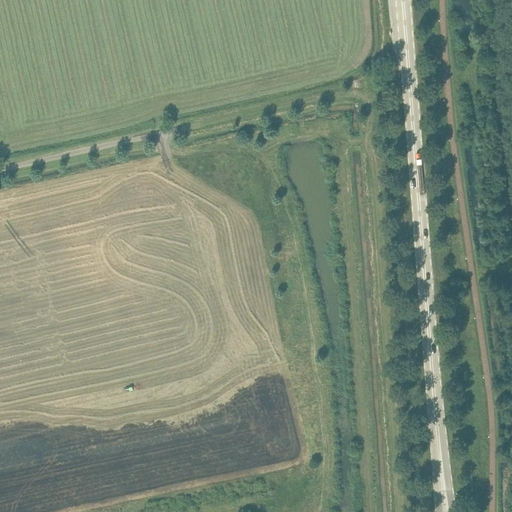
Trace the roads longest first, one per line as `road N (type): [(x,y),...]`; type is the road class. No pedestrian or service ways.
road 1 (track): [(180,130),(337,96),(367,103),(398,511)]
road 2 (secondary): [(443,490),(402,0)]
road 3 (track): [(291,511),(318,460),(296,295),(266,175),(241,148),(171,156),(164,134)]
road 4 (track): [(366,511),(338,139),(326,133),(275,143),(267,181)]
road 5 (unclassified): [(180,130),(0,171)]
